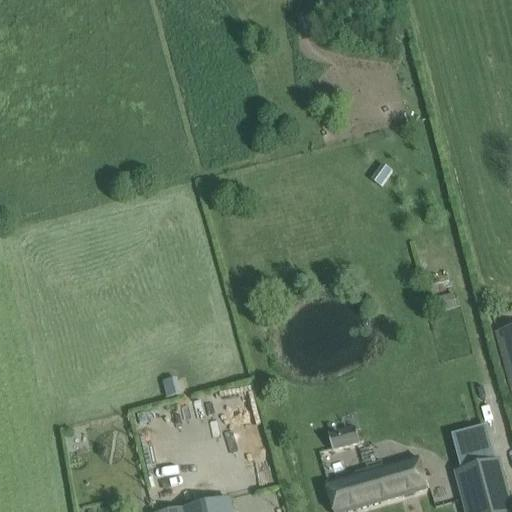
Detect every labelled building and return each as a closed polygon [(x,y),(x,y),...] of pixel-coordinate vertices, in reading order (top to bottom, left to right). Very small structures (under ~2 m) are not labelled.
[(436,314),(458,309),(454,294),(432,299),(436,314)] [(511,329),(496,334),(511,389),(511,329)] [(360,445),(356,429),(328,436),(333,452),(360,445)] [(326,485),(333,511),(356,511),(428,492),(418,459),(384,469),(383,466),(355,474),(356,477),(326,485)] [(458,473),(468,508),(493,501),(496,511),(511,511),(511,510),(499,462),(458,473)] [(231,511),(228,497),(159,511),(231,511)]
